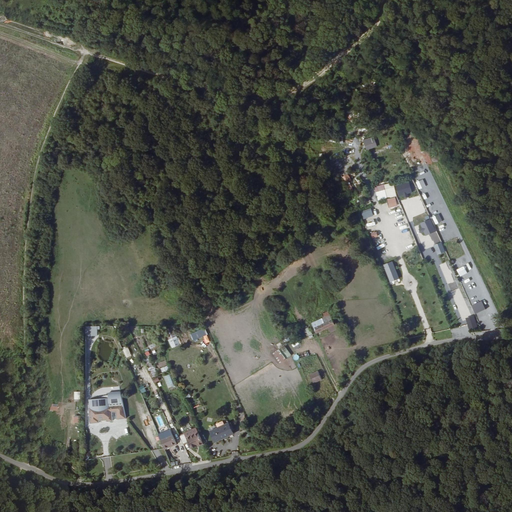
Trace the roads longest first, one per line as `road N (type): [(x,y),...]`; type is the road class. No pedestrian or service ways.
road 1 (unclassified): [(0,454),(95,483),(307,446),(366,365),(434,342),(511,332)]
road 2 (track): [(85,51),(40,151),(29,208),(24,277),(34,511)]
